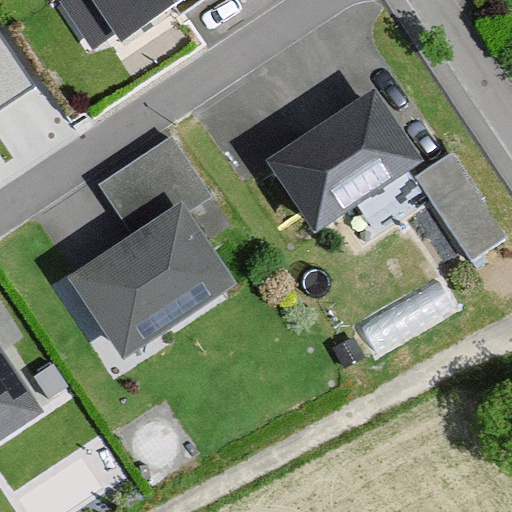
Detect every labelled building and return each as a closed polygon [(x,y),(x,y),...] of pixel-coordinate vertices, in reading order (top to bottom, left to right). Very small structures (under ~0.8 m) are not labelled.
[(87,0),(119,45),(184,0),(87,0)] [(373,94),(263,165),(310,237),(420,165),(373,94)] [(419,166),(476,249),(511,224),(455,142),(419,166)] [(188,198),(74,273),(129,355),(243,280),(188,198)] [(0,335),(0,440),(49,408),(0,335)]
